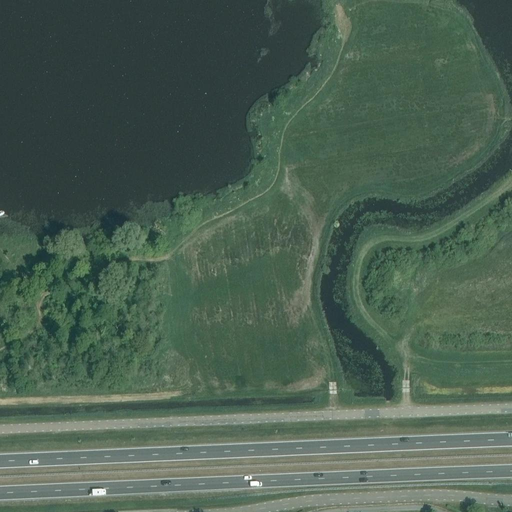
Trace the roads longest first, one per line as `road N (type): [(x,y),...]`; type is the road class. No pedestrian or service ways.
road 1 (trunk): [(0,493),(511,471)]
road 2 (trunk): [(511,440),(0,462)]
road 3 (unclassified): [(0,429),(511,408)]
road 4 (unclassified): [(243,511),(413,495),(511,501)]
